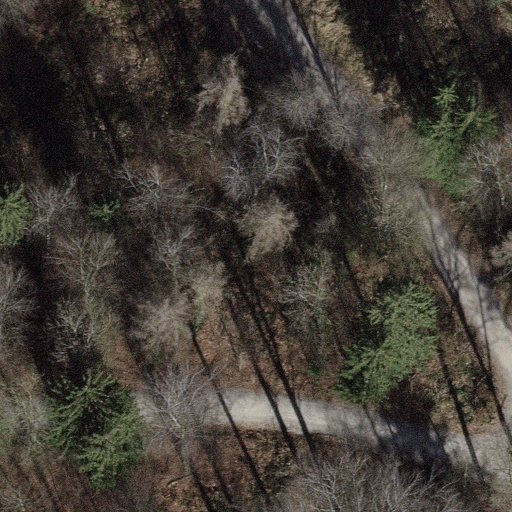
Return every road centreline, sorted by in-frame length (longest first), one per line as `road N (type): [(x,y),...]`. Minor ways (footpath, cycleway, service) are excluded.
road 1 (track): [(0,413),(39,406),(300,413),(511,460)]
road 2 (track): [(259,0),(331,77),(511,355)]
